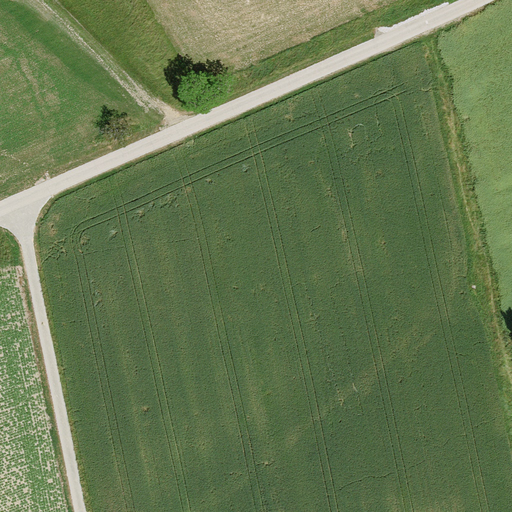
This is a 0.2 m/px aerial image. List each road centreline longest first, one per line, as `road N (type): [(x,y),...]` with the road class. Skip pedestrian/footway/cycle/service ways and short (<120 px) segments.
road 1 (unclassified): [(475,0),(0,210)]
road 2 (track): [(79,511),(18,202)]
